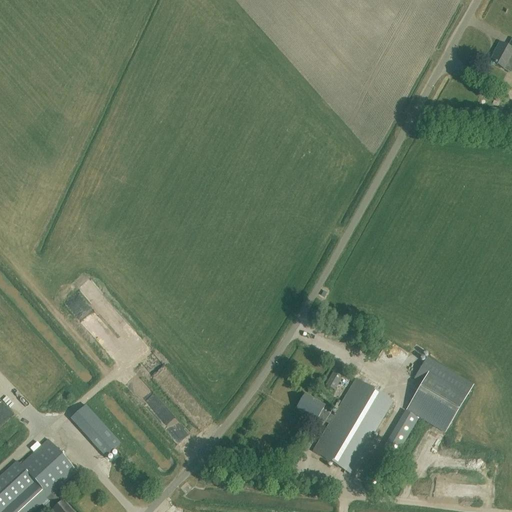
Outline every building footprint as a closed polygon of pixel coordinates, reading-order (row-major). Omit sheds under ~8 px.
[(511,40),(507,48),(499,43),(492,55),(493,55),(489,62),(503,70),(507,63),(511,65),(511,40)] [(489,113),(488,128),(511,130),(511,115),(510,116),(510,112),(503,111),(502,115),(489,113)] [(107,309),(113,315),(120,309),(114,303),(107,309)] [(99,316),(87,324),(97,341),(110,333),(99,316)] [(414,379),(422,384),(406,410),(445,433),(461,407),(474,385),(427,358),(414,379)] [(343,377),(334,372),(326,385),(335,391),(343,377)] [(392,402),(355,380),(333,417),(321,411),(324,407),(304,395),(296,410),(315,421),(317,418),(328,425),(312,453),(354,478),(375,444),(369,440),(392,402)] [(168,430),(179,419),(154,392),(142,403),(168,430)] [(122,443),(87,405),(70,420),(105,458),(122,443)] [(418,419),(405,412),(363,482),(376,490),(418,419)] [(186,434),(190,429),(183,425),(180,430),(186,434)] [(77,472),(48,440),(20,465),(17,462),(0,477),(0,511),(33,511),(41,505),(47,511),(71,511),(62,502),(54,493),(77,472)] [(460,496),(460,482),(444,482),(445,489),(438,490),(438,497),(460,496)]
